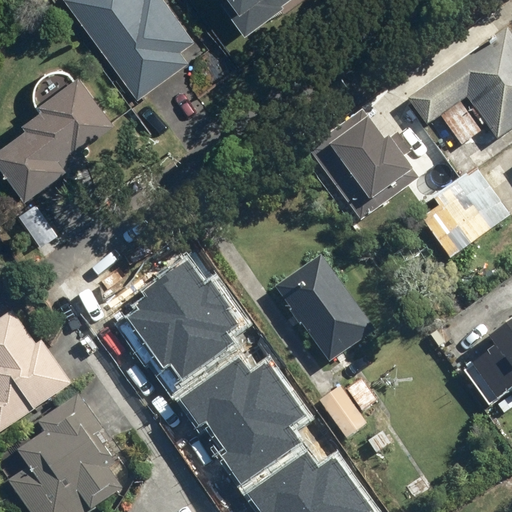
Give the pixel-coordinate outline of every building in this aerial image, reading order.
[(72,0),(141,97),(194,60),(186,49),(195,42),(165,0),(72,0)] [(224,0),(249,33),(267,20),(270,24),(302,0),(224,0)] [(511,30),(413,99),(432,126),(445,117),(473,156),(511,129),(511,30)] [(43,101),(47,106),(28,120),(31,124),(0,147),(0,155),(31,196),(81,159),(77,154),(118,123),(80,73),(43,101)] [(388,142),(369,114),(314,152),(365,226),(429,181),(398,136),(388,142)] [(442,207),(425,219),(455,261),(511,219),(511,216),(477,168),(435,198),(442,207)] [(323,255),(278,289),(334,362),(379,328),(323,255)] [(382,511),(338,450),(320,462),(299,431),(316,419),(271,355),(257,365),(236,335),(250,325),(215,276),(206,282),(188,257),(142,290),(146,296),(134,305),(137,310),(114,327),(142,366),(147,362),(175,402),(180,399),(199,426),(205,422),(226,452),(220,456),(259,511),(382,511)] [(0,429),(4,435),(75,385),(44,342),(40,345),(10,302),(0,309),(0,429)] [(511,322),(492,338),(500,348),(466,374),(493,409),(511,393),(511,322)] [(367,377),(350,390),(366,412),(383,399),(367,377)] [(344,388),(324,403),(350,438),(370,423),(344,388)] [(35,463),(9,482),(31,511),(95,511),(126,489),(113,472),(134,456),(84,390),(41,422),(46,428),(22,446),(35,463)] [(400,443),(386,425),(364,442),(379,460),(400,443)]
